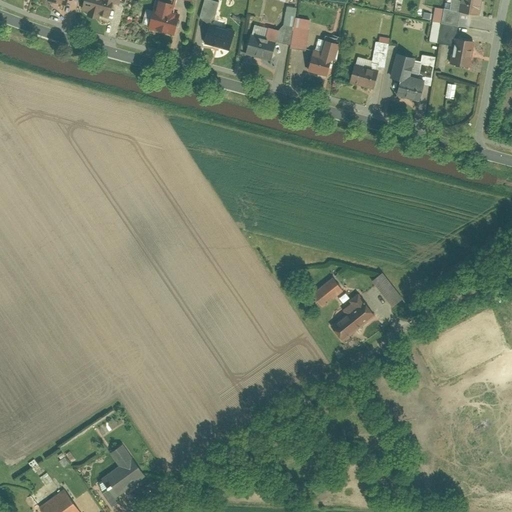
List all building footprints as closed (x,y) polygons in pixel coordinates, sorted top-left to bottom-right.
[(85,0),(82,12),(107,20),(112,3),(119,5),(120,0),(85,0)] [(155,0),(148,30),(175,37),(181,15),(173,13),(177,0),(176,0),(155,0)] [(211,25),(213,26),(220,4),(208,0),(204,0),(198,21),(211,25)] [(458,0),(456,14),(460,15),(479,19),(483,0),(458,0)] [(442,25),(458,28),(460,15),(456,14),(445,12),(442,25)] [(309,22),(296,20),(289,50),(305,53),(309,31),(307,31),(309,22)] [(213,26),(211,25),(205,45),(229,52),(235,32),(213,26)] [(438,45),(454,48),(455,41),(458,28),(442,25),(438,45)] [(265,41),(251,37),(245,56),(270,63),(278,34),(268,31),(265,41)] [(470,71),(475,45),(455,41),(454,48),(450,67),(470,71)] [(340,47),(325,43),(322,55),(313,53),(307,74),(331,80),(340,47)] [(416,61),(398,57),(392,84),(400,86),(397,99),(421,104),(425,83),(412,80),(416,61)] [(379,74),(355,68),(350,85),(374,92),(379,74)] [(450,83),(447,97),(456,99),(459,85),(450,83)] [(381,273),(372,281),(392,307),(402,299),(381,273)] [(333,277),(311,293),(322,307),(343,291),(333,277)] [(374,315),(357,294),(340,307),(345,314),(331,325),(342,340),(374,315)] [(119,465),(101,478),(102,480),(114,496),(144,475),(122,444),(110,452),(119,465)] [(42,464),(35,470),(46,485),(53,480),(42,464)] [(96,485),(112,506),(118,502),(114,496),(102,480),(96,485)] [(81,511),(65,489),(40,507),(43,511),(81,511)]
